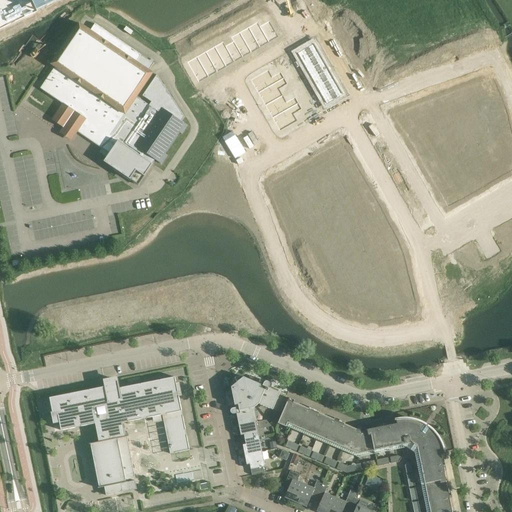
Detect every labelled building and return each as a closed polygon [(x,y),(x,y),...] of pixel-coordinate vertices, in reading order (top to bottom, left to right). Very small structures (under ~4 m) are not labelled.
[(35,0),(0,0),(0,8),(8,29),(42,15),(35,0)] [(269,21),(260,26),(269,43),(279,37),(269,21)] [(55,66),(40,89),(63,104),(53,119),(63,127),(75,134),(77,132),(78,132),(102,148),(109,153),(106,157),(104,162),(138,185),(142,180),(152,164),(155,160),(161,164),(167,156),(164,154),(180,132),(182,134),(187,125),(182,122),(185,117),(171,97),(157,75),(156,74),(154,71),(153,73),(149,71),(151,68),(153,64),(100,27),(97,32),(91,28),(89,30),(79,23),(78,23),(51,64),(55,66)] [(94,23),(91,28),(97,32),(100,27),(94,23)] [(260,26),(251,32),(260,48),(261,48),(261,47),(269,43),(260,26)] [(251,32),(242,37),(251,53),(260,48),(251,32)] [(186,37),(174,44),(177,48),(188,41),(186,37)] [(242,37),(234,41),(243,58),(250,53),(251,54),(251,53),(242,37)] [(234,41),(225,46),(234,62),(243,58),(234,41)] [(314,44),(297,53),(302,63),(319,53),(314,44)] [(225,46),(217,51),(226,68),(227,67),(234,62),(225,46)] [(217,51),(208,56),(217,73),(226,68),(217,51)] [(319,53),(302,63),(307,71),(324,61),(319,53)] [(208,56),(199,61),(208,77),(217,73),(208,56)] [(199,61),(189,67),(199,83),(208,77),(199,61)] [(324,61),(307,71),(312,79),(329,69),(324,61)] [(272,67),(254,78),(262,91),(284,78),(281,72),(276,74),(272,67)] [(329,69),(312,79),(316,87),(333,78),(329,69)] [(284,78),(262,91),(269,103),(287,93),(283,87),(288,84),(284,78)] [(333,78),(316,87),(321,96),(338,86),(333,78)] [(338,86),(321,96),(326,105),(343,95),(338,86)] [(287,93),(269,103),(276,116),(299,103),(295,97),(291,100),(287,93)] [(299,103),(276,116),(284,129),(302,119),(298,112),(302,109),(299,103)] [(105,387),(50,398),(52,412),(51,412),(53,424),(60,423),(61,431),(95,424),(99,442),(89,444),(90,445),(91,444),(99,488),(98,488),(104,487),(106,496),(123,492),(137,490),(135,481),(126,483),(126,480),(135,478),(127,437),(128,437),(128,436),(125,437),(123,423),(152,417),(154,417),(155,419),(163,417),(164,421),(170,454),(189,450),(179,397),(182,396),(179,383),(176,384),(175,377),(119,388),(119,384),(118,380),(117,381),(105,383),(104,383),(105,387)] [(240,380),(238,377),(232,382),(234,385),(231,387),(235,406),(238,405),(240,413),(237,414),(239,426),(257,422),(254,407),(259,404),(273,410),(276,402),(280,393),(269,388),(268,390),(260,387),(261,385),(244,377),(240,380)] [(403,419),(396,420),(397,424),(389,425),(390,428),(379,430),(378,427),(365,430),(366,433),(363,433),(358,433),(356,432),(357,429),(344,424),(343,426),(333,422),(334,420),(319,413),(318,416),(308,411),(309,409),(293,402),(292,405),(288,403),(289,400),(288,400),(278,423),(286,427),(358,458),(406,448),(415,453),(426,511),(452,511),(450,498),(447,499),(445,488),(447,488),(444,471),(441,472),(439,461),(442,460),(440,453),(444,452),(442,445),(439,438),(435,432),(429,427),(425,434),(421,431),(425,424),(417,421),(409,419),(403,419)] [(274,411),(270,419),(276,422),(279,413),(274,411)] [(271,426),(267,421),(257,423),(257,422),(239,426),(241,436),(244,435),(245,440),(259,437),(261,437),(262,436),(262,433),(258,434),(257,429),(271,426)] [(262,452),(259,437),(245,440),(246,444),(243,445),(245,455),(262,452)] [(282,451),(280,458),(286,461),(289,453),(282,451)] [(263,457),(262,452),(245,455),(247,465),(250,464),(252,475),(266,472),(263,457)] [(301,457),(294,454),(291,462),(297,465),(301,457)] [(300,475),(290,471),(289,474),(285,483),(290,486),(285,498),(296,502),(304,484),(297,481),(300,475)] [(369,474),(365,485),(379,491),(384,481),(369,474)] [(304,484),(296,502),(306,507),(311,495),(317,497),(322,484),(316,482),(314,486),(315,486),(314,488),(304,484)] [(317,511),(318,511),(329,511),(335,498),(325,493),(326,491),(327,491),(329,487),(322,484),(317,497),(322,499),(317,511)] [(329,511),(341,511),(343,508),(349,511),(354,498),(348,495),(345,502),(335,498),(329,511)] [(354,498),(349,511),(352,511),(373,511),(366,509),(368,504),(365,502),(354,498)]
